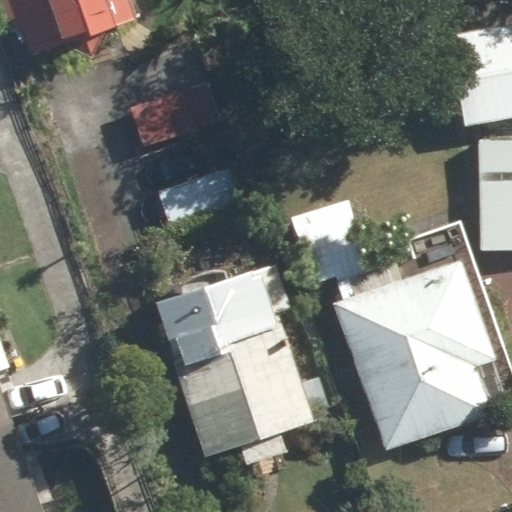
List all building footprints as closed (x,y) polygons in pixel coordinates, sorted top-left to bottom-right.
[(121,23),(113,0),(10,0),(30,54),(121,23)] [(511,26),(433,41),(450,132),(511,120),(511,26)] [(511,143),(470,144),(473,255),(511,253),(511,143)] [(344,200),(281,219),(302,289),(365,270),(344,200)] [(445,262),(320,309),(375,456),(481,416),(463,369),(482,362),(445,262)] [(247,270),(137,307),(190,464),(301,427),(247,270)] [(33,511),(0,414),(0,511),(33,511)]
